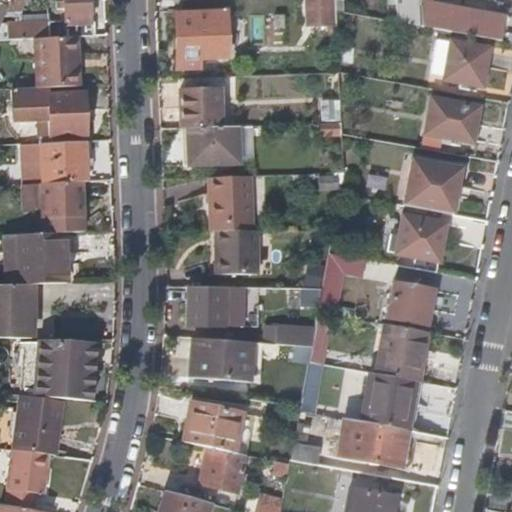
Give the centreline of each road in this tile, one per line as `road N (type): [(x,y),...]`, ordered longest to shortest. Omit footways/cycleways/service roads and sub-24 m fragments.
road 1 (residential): [(104,511),(144,339),(130,0)]
road 2 (residential): [(459,511),(511,237)]
